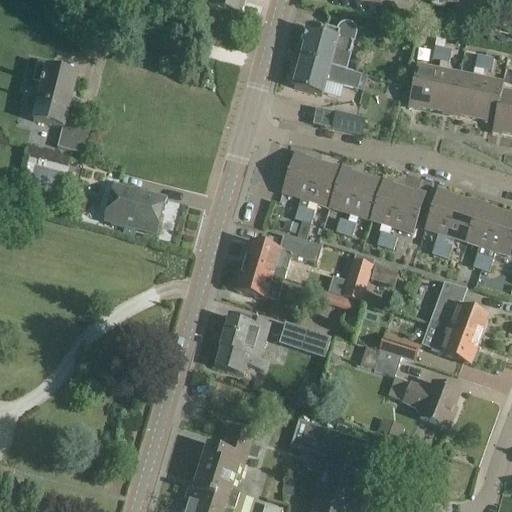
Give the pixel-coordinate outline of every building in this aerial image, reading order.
[(191,0),(210,5),(209,10),(241,19),(246,0),(191,0)] [(303,62),(331,70),(347,74),(356,44),(358,39),(357,36),(357,33),(355,30),(353,28),(349,27),(346,26),(343,27),(340,29),(338,31),(336,35),(335,39),(308,32),(304,47),(307,48),(303,62)] [(380,26),(377,38),(392,41),(395,29),(380,26)] [(484,27),(481,31),(481,36),(485,40),(490,39),(493,36),(493,30),(489,27),(484,27)] [(434,49),(431,62),(440,64),(443,51),(434,49)] [(443,51),(440,64),(448,66),(451,52),(443,51)] [(477,58),(474,71),(483,73),(486,59),(477,58)] [(486,59),(483,73),(491,75),(494,61),(486,59)] [(362,79),(303,62),(295,91),(323,99),(327,85),(358,94),(362,79)] [(440,72),(419,67),(410,107),(432,112),(440,72)] [(42,88),(33,124),(62,132),(57,150),(84,157),(91,130),(65,123),(77,79),(37,68),(32,85),(42,88)] [(462,76),(440,72),(432,112),(453,116),(462,76)] [(483,81),(462,76),(453,116),(475,121),(483,81)] [(496,126),(503,93),(505,86),(483,81),(475,121),(496,126)] [(511,94),(503,93),(496,126),(495,133),(511,137),(511,94)] [(335,115),(332,131),(361,137),(364,121),(335,115)] [(294,157),(281,196),(300,202),(293,222),(296,223),(302,225),(321,166),(315,164),(294,157)] [(24,187),(67,188),(68,162),(24,161),(24,187)] [(321,166),(302,225),(310,228),(317,208),(324,210),(329,212),(342,173),(337,171),(321,166)] [(342,173),(329,212),(346,217),(349,218),(361,179),(359,178),(342,173)] [(361,179),(349,218),(358,221),(368,224),(370,225),(383,186),(380,185),(361,179)] [(383,186),(370,225),(381,229),(389,231),(391,232),(404,193),(402,192),(383,186)] [(155,237),(164,203),(115,190),(106,224),(155,237)] [(404,193),(391,232),(411,239),(424,200),(404,193)] [(445,240),(457,201),(437,194),(424,234),(445,240)] [(466,247),(478,207),(457,201),(445,240),(466,247)] [(466,247),(478,251),(472,271),(480,273),(499,214),(478,207),(466,247)] [(511,218),(499,214),(480,273),(488,276),(495,257),(508,261),(511,246),(511,218)] [(339,222),(335,235),(343,238),(347,225),(339,222)] [(286,224),(283,232),(297,237),(299,228),(286,224)] [(302,225),(297,243),(305,246),(310,228),(302,225)] [(347,225),(343,238),(352,240),(352,239),(356,227),(347,225)] [(380,236),(376,248),(383,250),(385,251),(389,238),(387,238),(381,235),(380,236)] [(389,238),(385,251),(393,254),(397,241),(389,238)] [(251,245),(244,271),(272,278),(284,282),(287,275),(291,261),(297,263),(298,261),(316,267),(322,251),(305,246),(297,243),(283,239),(279,253),(251,245)] [(443,247),(435,244),(431,257),(439,259),(443,247)] [(439,259),(448,262),(452,250),(443,247),(439,259)] [(345,286),(341,300),(361,306),(372,270),(352,264),(345,286)] [(398,277),(375,269),(370,283),(394,290),(398,277)] [(269,286),(272,278),(244,271),(237,295),(264,303),(265,302),(277,306),(282,289),(269,286)] [(445,286),(430,326),(439,328),(450,331),(480,343),(489,318),(462,308),(467,293),(445,286)] [(290,290),(286,303),(302,308),(306,295),(290,290)] [(354,305),(324,296),(321,306),(350,315),(354,305)] [(268,317),(286,323),(286,322),(297,325),(300,316),(289,313),(290,311),(272,305),(268,317)] [(348,319),(346,328),(355,330),(357,321),(348,319)] [(252,324),(251,329),(228,323),(220,350),(260,362),(260,361),(263,362),(264,361),(260,360),(269,329),(252,324)] [(480,343),(450,331),(447,338),(437,334),(431,351),(441,354),(440,355),(470,367),(480,343)] [(309,334),(302,355),(325,362),(331,341),(309,334)] [(386,339),(380,354),(415,365),(419,351),(386,339)] [(260,362),(220,350),(220,351),(221,352),(215,370),(243,378),(246,368),(260,373),(263,362),(260,361),(260,362)] [(415,365),(380,354),(380,355),(366,350),(360,369),(395,380),(401,362),(414,366),(415,365)] [(402,383),(395,402),(404,405),(404,406),(423,413),(420,420),(447,431),(447,429),(450,430),(454,419),(452,418),(460,397),(433,386),(430,393),(413,387),(402,383)] [(255,384),(252,393),(266,397),(268,388),(255,384)] [(362,462),(367,445),(299,423),(291,448),(336,463),(332,477),(328,476),(327,478),(324,477),(321,488),(324,489),(316,511),(366,511),(369,506),(365,505),(378,467),(362,462)] [(403,431),(384,423),(378,434),(398,442),(403,431)] [(241,511),(246,497),(233,493),(236,483),(241,485),(256,436),(230,428),(222,453),(208,449),(194,494),(190,493),(184,511),(241,511)] [(15,474),(0,470),(0,492),(9,494),(15,474)] [(283,482),(283,496),(292,496),(292,482),(283,482)]
